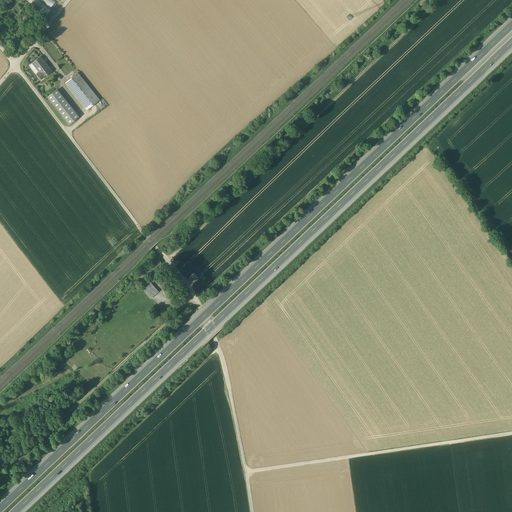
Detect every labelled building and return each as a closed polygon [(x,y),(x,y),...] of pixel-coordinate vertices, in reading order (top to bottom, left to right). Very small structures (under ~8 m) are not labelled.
[(52,12),(36,0),(25,0),(47,18),(52,12)] [(53,0),(38,0),(52,11),(58,3),(53,0)] [(52,71),(41,56),(32,63),(39,72),(37,73),(42,79),(52,71)] [(78,73),(65,83),(87,110),(100,100),(78,73)] [(79,117),(57,89),(47,97),(69,124),(79,117)] [(150,267),(152,270),(161,264),(159,260),(150,267)] [(136,280),(138,282),(145,276),(143,274),(136,280)] [(151,283),(146,287),(154,296),(158,292),(151,283)]
